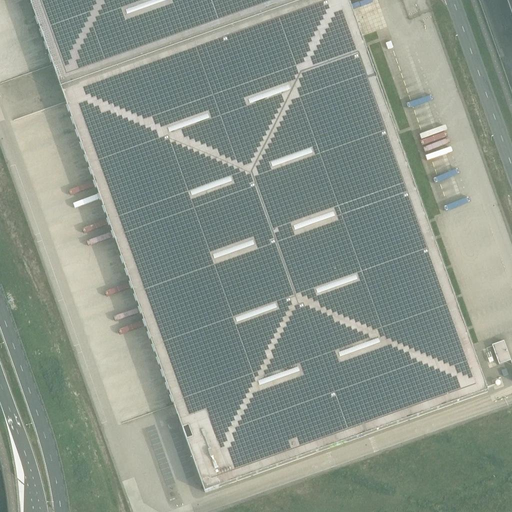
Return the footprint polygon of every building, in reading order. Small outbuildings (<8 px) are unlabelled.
[(347,0),(29,0),(53,66),(205,493),(487,393),(347,0)] [(51,130),(73,124),(72,119),(50,126),(51,130)] [(71,195),(95,187),(93,181),(69,189),(71,195)] [(117,322),(141,313),(139,308),(115,317),(117,322)] [(492,346),(499,366),(511,361),(504,342),(492,346)] [(141,384),(163,378),(162,372),(139,378),(141,384)]
